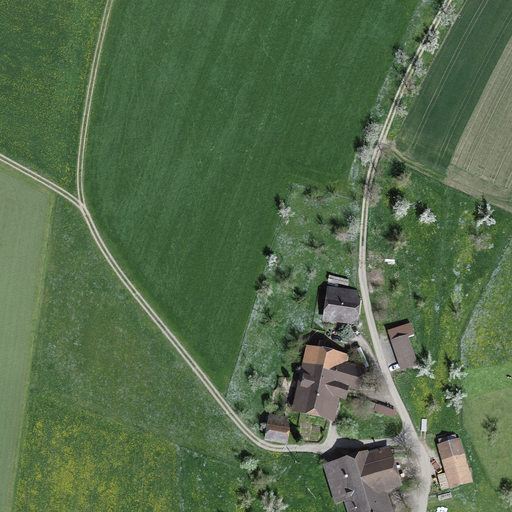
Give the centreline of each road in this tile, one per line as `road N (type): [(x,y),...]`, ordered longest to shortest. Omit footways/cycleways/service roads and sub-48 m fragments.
road 1 (track): [(0,161),(77,207),(144,313),(239,428),(268,445),(409,440)]
road 2 (track): [(443,0),(376,139),(358,227),(356,274),(376,365),(409,440)]
